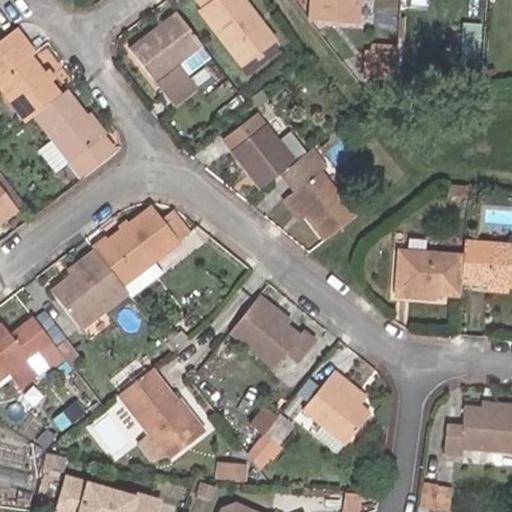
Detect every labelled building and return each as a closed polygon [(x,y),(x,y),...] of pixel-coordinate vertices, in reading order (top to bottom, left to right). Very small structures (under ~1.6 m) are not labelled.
[(237,70),(268,45),(232,0),(191,0),(188,3),(198,15),(195,18),(237,70)] [(350,29),(352,0),(313,0),(312,27),(350,29)] [(173,68),(196,52),(173,22),(126,58),(167,111),(192,92),(182,80),(176,84),(167,72),(173,68)] [(28,60),(8,34),(0,40),(0,104),(18,128),(26,122),(54,101),(25,63),(28,60)] [(397,77),(399,43),(365,41),(363,75),(397,77)] [(182,80),(173,68),(167,72),(176,84),(182,80)] [(60,95),(54,101),(26,122),(77,184),(111,158),(83,124),(60,95)] [(225,156),(254,193),(274,177),(286,168),(269,147),(257,131),(248,119),(216,144),(225,156)] [(284,135),(269,147),(286,168),(301,156),(284,135)] [(319,243),(350,218),(315,175),(319,171),(306,153),(301,156),(286,168),(274,177),(289,196),(285,199),(298,216),(319,243)] [(292,222),(298,216),(285,199),(278,205),(292,222)] [(0,224),(11,216),(0,202),(0,224)] [(146,217),(91,260),(117,293),(148,269),(172,250),(154,227),(146,217)] [(154,227),(172,250),(182,243),(164,219),(154,227)] [(485,266),(487,249),(459,247),(457,264),(485,266)] [(511,250),(487,249),(485,266),(482,290),(505,292),(511,292),(511,250)] [(427,300),(454,302),(455,288),(457,264),(394,258),(391,299),(409,301),(409,303),(426,305),(427,300)] [(117,293),(91,260),(63,282),(68,288),(48,304),(76,338),(124,302),(117,293)] [(485,266),(457,264),(455,288),(482,290),(485,266)] [(148,269),(117,293),(124,302),(126,305),(157,281),(148,269)] [(288,325),(254,300),(249,306),(284,331),(288,325)] [(284,331),(249,306),(225,338),(270,372),(282,356),(295,366),(312,343),(300,335),(295,340),(284,331)] [(0,386),(48,350),(29,326),(4,344),(0,347),(0,386)] [(74,363),(59,344),(49,352),(64,371),(74,363)] [(144,374),(112,398),(143,439),(133,447),(142,459),(160,461),(156,456),(188,431),(169,407),(144,374)] [(329,378),(323,385),(353,410),(359,402),(329,378)] [(341,448),(364,419),(353,410),(323,385),(300,414),(341,448)] [(79,399),(52,418),(62,431),(88,412),(79,399)] [(175,402),(169,407),(188,431),(194,426),(175,402)] [(511,420),(511,413),(476,411),(476,418),(511,420)] [(511,420),(476,418),(459,416),(458,435),(442,434),(439,461),(456,463),(457,458),(511,462),(511,420)] [(276,449),(272,446),(287,427),(275,417),(240,458),(254,475),(276,449)] [(238,485),(241,469),(211,464),(208,481),(238,485)] [(424,480),(421,506),(450,511),(454,485),(424,480)] [(130,500),(62,484),(54,511),(152,511),(155,503),(130,497),(130,500)]
